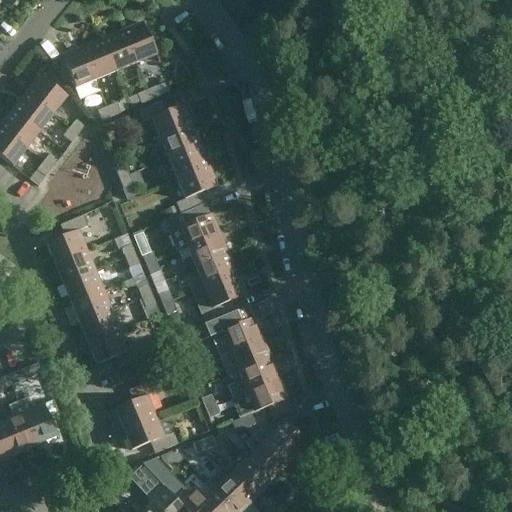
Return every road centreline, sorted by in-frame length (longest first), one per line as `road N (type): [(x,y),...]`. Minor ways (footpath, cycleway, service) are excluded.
road 1 (residential): [(365,511),(372,487),(258,84),(214,12),(198,0)]
road 2 (residential): [(18,495),(96,464),(104,441),(46,310)]
road 3 (residential): [(0,199),(46,310)]
